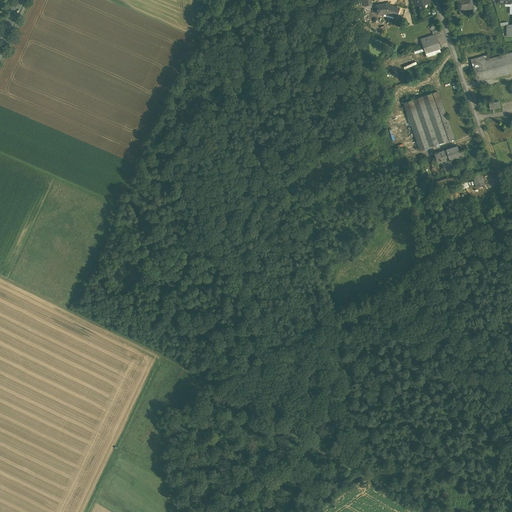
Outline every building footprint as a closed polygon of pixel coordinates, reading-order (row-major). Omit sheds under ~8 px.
[(471,0),(457,0),(459,10),(466,8),(466,10),(473,8),(472,3),(471,0)] [(399,8),(387,5),(387,4),(376,5),(377,13),(385,12),(396,16),(399,8)] [(453,15),(449,16),(452,23),(459,21),(457,17),(454,18),(453,15)] [(435,34),(421,39),(426,53),(439,49),(440,49),(435,34)] [(439,49),(426,53),(427,57),(441,53),(439,49)] [(486,60),(472,64),(477,83),(511,72),(511,52),(490,59),(486,60)] [(486,55),(470,59),(472,64),(486,60),(486,58),(487,58),(486,55)] [(438,91),(403,103),(406,112),(410,122),(420,151),(455,139),(438,91)] [(406,112),(394,117),(384,121),(387,127),(397,123),(399,126),(410,122),(406,112)] [(456,147),(446,150),(449,161),(450,161),(465,155),(464,150),(458,152),(456,147)] [(446,150),(434,154),(438,165),(444,163),(449,179),(430,185),(432,191),(457,183),(450,161),(449,161),(446,150)] [(439,166),(433,168),(436,175),(441,172),(439,166)] [(480,172),(472,175),(476,188),(485,185),(480,172)]
